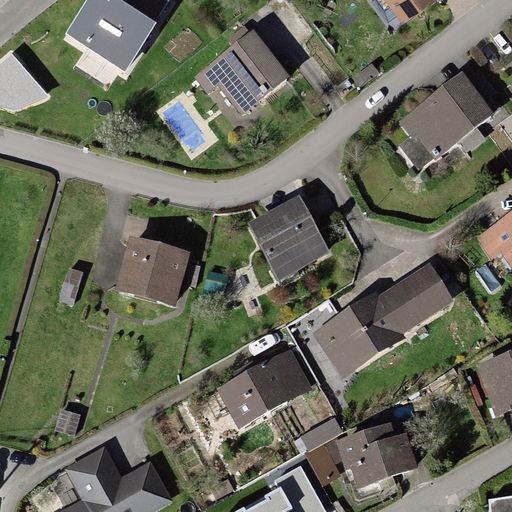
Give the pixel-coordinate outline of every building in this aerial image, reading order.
[(156,22),(121,0),(86,0),(65,33),(124,71),(156,22)] [(431,0),(394,0),(407,17),(431,0)] [(256,39),(212,69),(243,115),(288,85),(256,39)] [(48,96),(11,53),(0,63),(0,105),(15,110),(48,96)] [(467,87),(411,127),(437,163),(493,123),(467,87)] [(301,210),(255,233),(280,281),(326,258),(301,210)] [(511,224),(482,243),(496,265),(506,258),(511,268),(511,224)] [(133,251),(119,297),(174,314),(188,267),(133,251)] [(433,275),(319,339),(335,368),(347,362),(355,377),(403,350),(394,335),(449,304),(433,275)] [(294,362),(224,397),(243,435),(313,399),(294,362)] [(511,370),(484,380),(498,422),(511,417),(511,370)] [(402,433),(350,450),(364,493),(416,476),(402,433)] [(160,511),(173,505),(157,474),(125,491),(108,459),(76,476),(93,507),(84,511),(160,511)]
